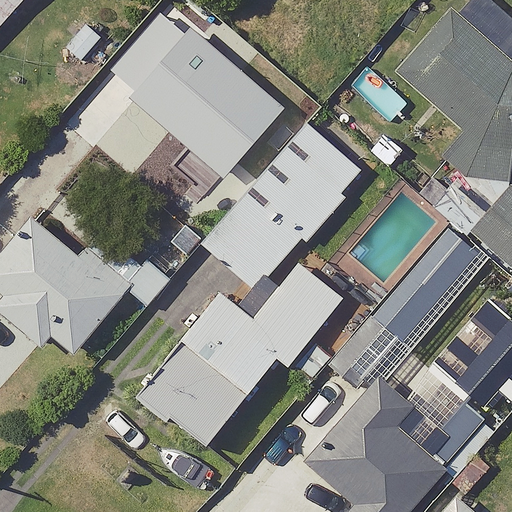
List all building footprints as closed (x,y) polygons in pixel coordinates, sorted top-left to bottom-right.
[(0,0),(0,25),(22,0),(0,0)] [(511,59),(452,7),(395,72),(466,133),(444,158),(467,177),(510,184),(511,169),(511,59)] [(136,89),(185,32),(161,12),(112,69),(136,89)] [(101,36),(86,23),(67,47),(82,59),(101,36)] [(285,108),(190,26),(185,32),(136,89),(128,97),(223,179),(285,108)] [(366,170),(309,121),(202,242),(258,291),(366,170)] [(511,184),(510,184),(470,233),(511,267),(511,184)] [(127,288),(32,211),(0,249),(0,293),(1,295),(0,296),(0,311),(43,346),(52,334),(74,353),(127,288)] [(479,253),(449,226),(373,314),(403,340),(479,253)] [(254,317),(221,291),(140,393),(207,446),(277,359),(289,368),(346,297),(299,260),(254,317)] [(511,316),(490,298),(435,362),(487,406),(499,392),(511,403),(511,316)] [(415,408),(380,378),(306,462),(355,504),(348,511),(409,511),(448,468),(399,426),(415,408)] [(478,511),(457,494),(441,511),(478,511)]
